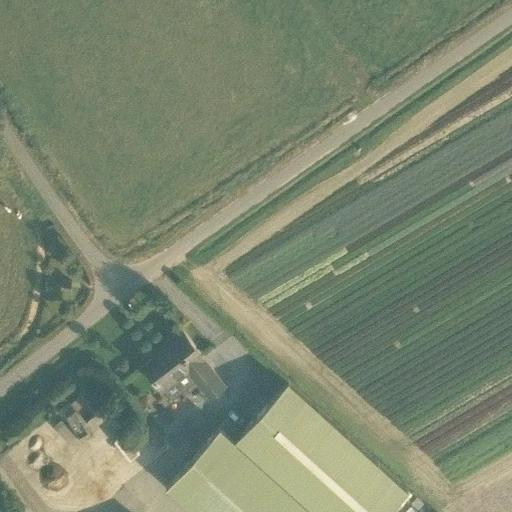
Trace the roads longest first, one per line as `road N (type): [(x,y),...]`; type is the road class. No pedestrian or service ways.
road 1 (unclassified): [(115,290),(511,22)]
road 2 (unclassified): [(115,290),(0,115)]
road 3 (unclassified): [(0,389),(115,290)]
